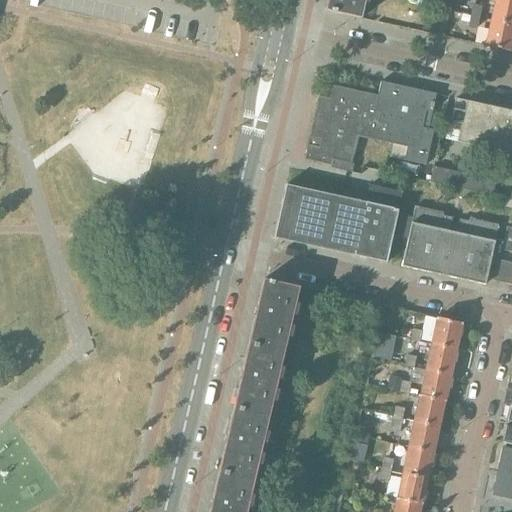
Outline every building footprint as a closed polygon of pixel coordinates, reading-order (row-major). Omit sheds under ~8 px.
[(326,0),(324,11),(329,12),(335,13),(360,19),(364,0),(326,0)] [(511,0),(494,0),(490,20),(511,25),(511,0)] [(473,4),(471,15),(479,16),(481,6),(473,4)] [(477,27),(479,16),(471,15),(469,25),(477,27)] [(509,51),(511,37),(511,25),(490,20),(484,46),(509,51)] [(380,82),(376,96),(373,111),(377,112),(375,120),(385,122),(381,142),(406,148),(403,161),(425,166),(433,130),(427,129),(428,124),(430,116),(435,94),(380,82)] [(328,98),(318,96),(308,137),(310,137),(308,145),(307,145),(303,160),(330,166),(329,168),(351,173),(353,164),(351,164),(357,137),(381,142),(385,122),(375,120),(377,112),(373,111),(376,96),(331,85),(328,98)] [(511,111),(455,98),(448,128),(459,130),(456,142),(511,153),(511,111)] [(430,116),(428,124),(435,126),(437,117),(430,116)] [(495,181),(433,167),(430,182),(491,196),(495,181)] [(273,238),(274,239),(275,237),(353,254),(353,256),(385,263),(401,192),(368,185),(364,205),(286,188),(287,185),(284,185),(273,238)] [(400,267),(484,285),(497,225),(468,219),(468,221),(458,219),(455,233),(448,232),(451,218),(442,216),(442,213),(414,206),(400,267)] [(511,228),(506,227),(503,241),(500,250),(511,252),(511,228)] [(511,285),(511,284),(511,263),(496,259),(491,280),(511,285)] [(283,352),(298,288),(273,282),(273,281),(267,280),(262,279),(247,344),(283,352)] [(430,346),(447,349),(455,351),(460,323),(436,318),(430,346)] [(421,332),(412,330),(410,341),(419,343),(421,332)] [(377,333),(372,357),(388,360),(393,337),(377,333)] [(247,344),(241,372),(233,408),(268,416),(283,352),(247,344)] [(425,371),(449,376),(455,351),(447,349),(430,346),(425,371)] [(415,358),(406,356),(404,367),(413,369),(415,358)] [(506,390),(503,404),(510,405),(511,405),(511,359),(508,375),(511,375),(511,384),(509,384),(507,391),(506,390)] [(419,397),(443,402),(444,402),(449,376),(425,371),(419,397)] [(398,393),(401,380),(389,378),(387,390),(398,393)] [(409,384),(401,382),(399,393),(407,395),(409,384)] [(413,422),(437,427),(443,402),(419,397),(418,397),(413,422)] [(233,408),(226,436),(218,472),(253,480),(268,416),(233,408)] [(395,408),(393,418),(401,420),(404,410),(395,408)] [(401,420),(393,418),(391,429),(399,430),(401,420)] [(366,423),(357,421),(354,433),(363,435),(366,423)] [(407,448),(432,453),(437,427),(413,422),(407,448)] [(511,424),(506,423),(506,426),(504,425),(501,435),(504,435),(502,442),(511,444),(511,424)] [(365,445),(352,442),(348,460),(361,463),(365,445)] [(402,474),(426,479),(432,453),(407,448),(402,474)] [(511,450),(501,448),(497,464),(500,464),(499,472),(511,474),(511,450)] [(381,470),(390,472),(392,461),(384,459),(381,470)] [(388,482),(390,472),(381,470),(379,480),(388,482)] [(218,472),(211,499),(208,511),(245,511),(253,480),(218,472)] [(511,474),(499,472),(497,480),(494,479),(491,495),(511,499),(511,474)] [(420,504),(420,505),(426,479),(402,474),(397,499),(420,504)] [(392,511),(418,511),(420,505),(420,504),(397,499),(395,499),(392,511)]
